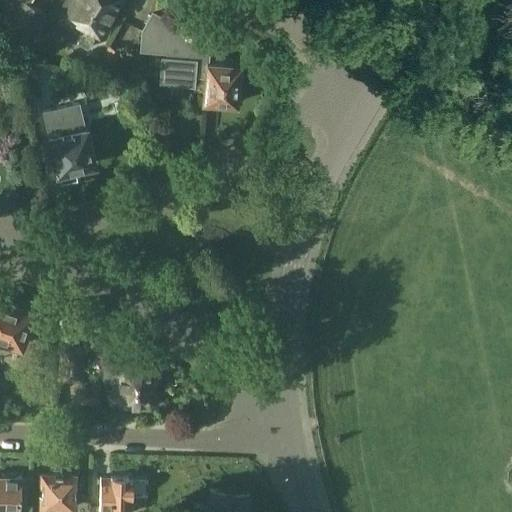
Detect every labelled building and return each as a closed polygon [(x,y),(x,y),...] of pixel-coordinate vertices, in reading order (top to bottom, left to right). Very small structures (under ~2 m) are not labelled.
[(18,0),(6,21),(24,30),(40,0),(18,0)] [(85,27),(76,43),(86,49),(95,33),(97,34),(117,0),(65,0),(63,2),(62,6),(62,10),(65,13),(64,15),(85,27)] [(203,35),(193,34),(154,11),(144,28),(142,45),(166,48),(165,57),(160,56),(158,79),(194,82),(194,76),(203,77),(201,101),(235,104),(235,101),(239,99),(240,91),(236,87),(238,65),(234,65),(232,61),(224,61),(220,64),(205,63),(206,50),(202,50),(203,35)] [(105,42),(94,63),(108,70),(119,48),(105,42)] [(21,67),(28,99),(42,96),(35,64),(21,67)] [(57,173),(59,183),(76,179),(74,169),(92,165),(87,143),(89,140),(88,136),(85,134),(84,129),(61,134),(55,109),(41,112),(55,173),(57,173)] [(0,340),(19,346),(25,329),(37,333),(42,316),(0,302),(0,340)] [(85,350),(64,350),(58,350),(57,383),(84,384),(85,350)] [(120,366),(119,366),(106,366),(106,387),(112,387),(112,389),(109,389),(108,403),(118,403),(118,406),(149,407),(155,402),(155,393),(150,389),(150,384),(155,380),(156,371),(151,367),(137,366),(137,361),(121,361),(120,366)] [(80,389),(79,401),(96,402),(96,389),(80,389)] [(40,507),(67,508),(72,508),(73,480),(64,480),(64,475),(49,475),(49,479),(41,479),(40,507)] [(17,511),(19,477),(0,476),(0,511),(17,511)] [(109,510),(109,511),(125,511),(126,498),(130,498),(131,481),(127,481),(127,477),(102,476),(102,480),(99,480),(98,509),(109,510)] [(192,505),(191,511),(245,511),(248,494),(208,490),(207,506),(192,505)]
